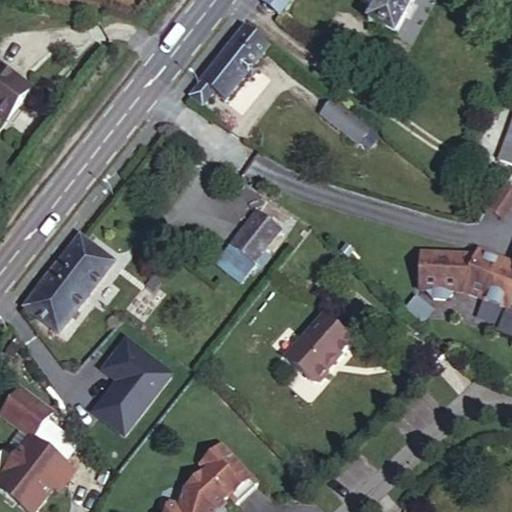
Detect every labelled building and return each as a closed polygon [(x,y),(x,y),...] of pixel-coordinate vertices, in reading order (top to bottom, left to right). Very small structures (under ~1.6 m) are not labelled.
[(297,0),(272,0),(267,7),(282,19),(297,0)] [(371,23),(396,36),(414,0),(361,0),(362,2),(377,10),(371,23)] [(271,49),(248,31),(193,99),(204,108),(215,93),(227,103),(247,78),(251,81),(257,74),(254,71),(271,49)] [(20,89),(26,82),(0,61),(0,114),(11,124),(33,99),(20,89)] [(39,92),(26,82),(20,89),(33,99),(39,92)] [(362,146),(374,131),(337,102),(325,117),(362,146)] [(511,139),(503,164),(511,166),(511,139)] [(511,190),(509,189),(495,216),(509,223),(511,217),(511,190)] [(257,216),(232,248),(256,267),(281,235),(257,216)] [(114,266),(81,240),(27,308),(60,334),(114,266)] [(450,298),(461,298),(511,318),(511,270),(477,257),(475,263),(419,259),(417,296),(423,296),(429,305),(442,306),(450,298)] [(325,318),(287,359),(315,385),(321,385),(331,373),(330,368),(337,360),(339,362),(354,345),(325,318)] [(33,390),(7,409),(30,440),(56,421),(33,390)] [(30,440),(20,453),(0,479),(0,490),(27,511),(38,511),(56,489),(61,493),(75,474),(30,440)] [(216,511),(230,499),(237,506),(259,486),(223,447),(201,468),(206,473),(185,492),(180,511),(169,508),(167,511),(216,511)]
